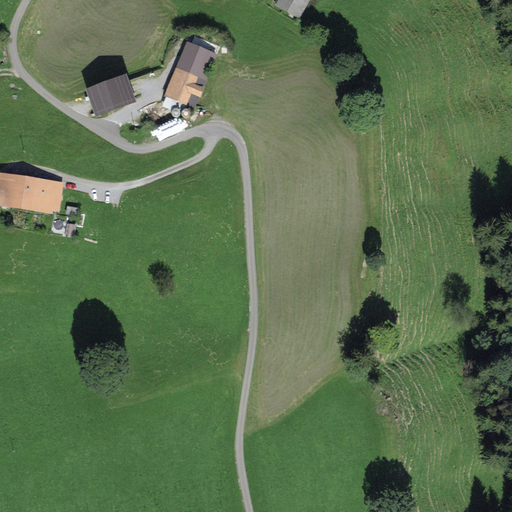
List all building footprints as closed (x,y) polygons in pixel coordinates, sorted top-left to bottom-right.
[(300,20),(311,0),(278,0),(275,7),(300,20)] [(188,42),(164,98),(195,110),(218,55),(188,42)] [(96,118),(137,103),(127,76),(86,91),(96,118)] [(157,122),(166,138),(192,123),(183,107),(157,122)] [(64,183),(0,173),(0,207),(53,215),(53,211),(60,212),(64,183)] [(80,209),(67,206),(66,216),(78,218),(80,209)]
